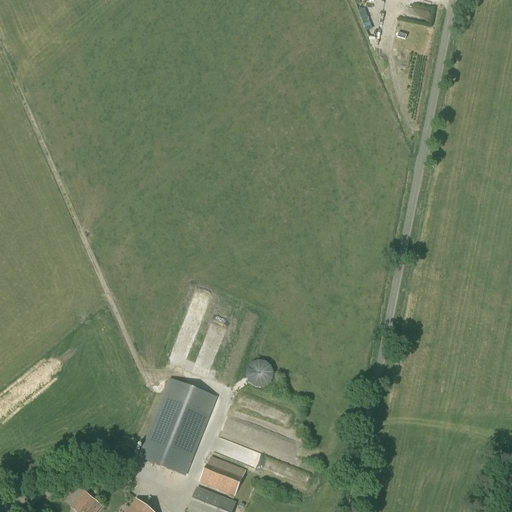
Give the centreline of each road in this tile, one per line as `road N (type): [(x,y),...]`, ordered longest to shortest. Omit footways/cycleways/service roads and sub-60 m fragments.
road 1 (unclassified): [(347,511),(452,0)]
road 2 (unknown): [(179,511),(165,491),(119,476),(16,499),(2,511)]
